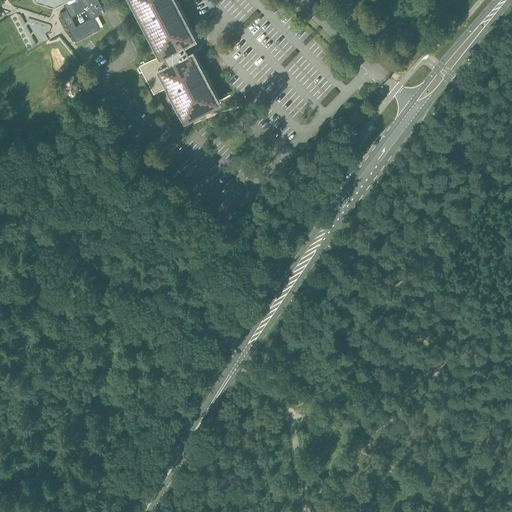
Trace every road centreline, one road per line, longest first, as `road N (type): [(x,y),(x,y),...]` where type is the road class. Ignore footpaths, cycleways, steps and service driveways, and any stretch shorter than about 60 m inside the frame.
road 1 (secondary): [(238,362),(356,186),(504,0)]
road 2 (unclassified): [(238,362),(230,347),(0,205)]
road 3 (track): [(287,410),(463,511)]
road 4 (secondary): [(145,511),(238,362)]
road 5 (unknown): [(303,140),(217,50),(213,32),(222,14)]
